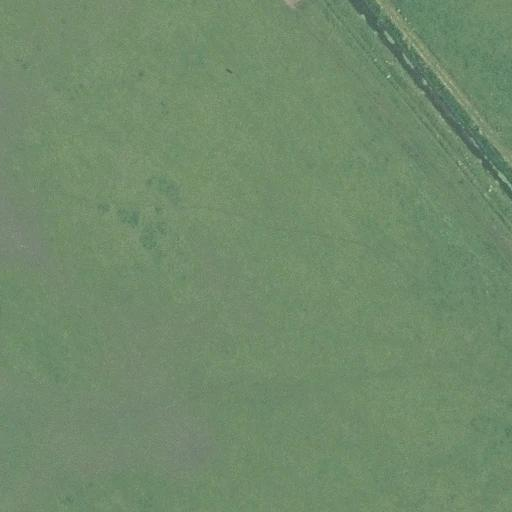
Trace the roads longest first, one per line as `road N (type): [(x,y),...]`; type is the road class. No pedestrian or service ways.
road 1 (track): [(511,253),(308,0)]
road 2 (track): [(511,162),(378,0)]
